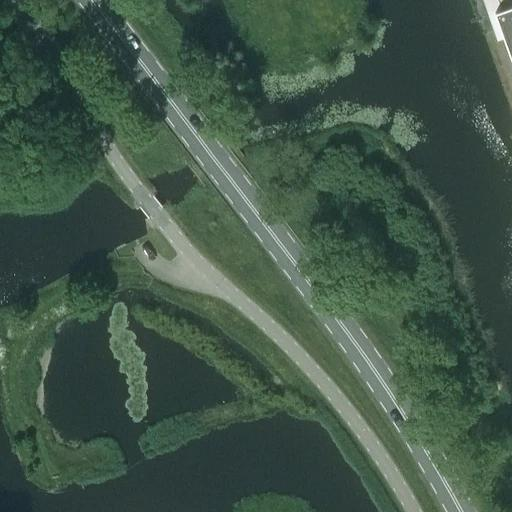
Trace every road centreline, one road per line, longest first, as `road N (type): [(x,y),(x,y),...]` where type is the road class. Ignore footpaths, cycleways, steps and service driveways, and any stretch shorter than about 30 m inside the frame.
road 1 (unclassified): [(412,511),(349,414),(129,178),(83,83),(25,0)]
road 2 (primary): [(464,511),(384,381),(90,0)]
